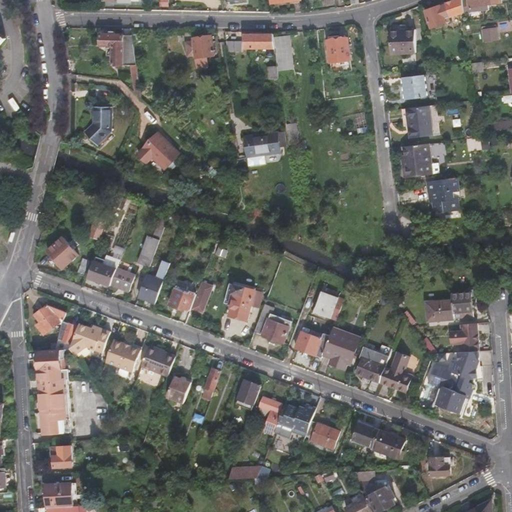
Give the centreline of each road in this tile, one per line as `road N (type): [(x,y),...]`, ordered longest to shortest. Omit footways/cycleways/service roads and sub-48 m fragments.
road 1 (residential): [(510,466),(487,448),(16,272)]
road 2 (residential): [(46,19),(363,17)]
road 3 (residential): [(46,19),(54,114),(16,272)]
road 4 (residential): [(28,511),(16,272)]
road 5 (residential): [(363,17),(394,249)]
road 6 (residential): [(502,308),(510,466)]
